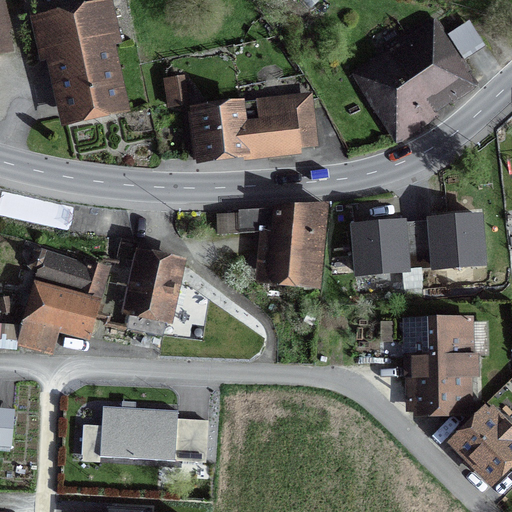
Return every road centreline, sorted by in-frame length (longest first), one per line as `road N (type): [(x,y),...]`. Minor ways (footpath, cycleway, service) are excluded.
road 1 (tertiary): [(511,85),(433,150),(378,173),(321,184),(158,189),(0,163)]
road 2 (residential): [(485,511),(374,398),(324,378),(49,370)]
road 3 (track): [(261,377),(272,346),(262,312),(157,228),(158,189)]
road 4 (residential): [(49,370),(44,511)]
